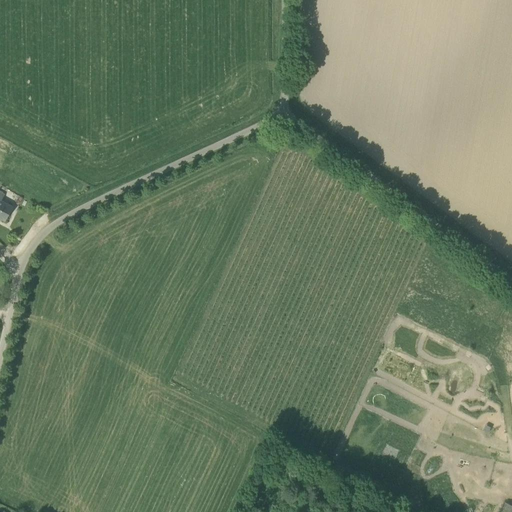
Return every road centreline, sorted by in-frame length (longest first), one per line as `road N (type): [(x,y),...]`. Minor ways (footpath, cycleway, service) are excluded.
road 1 (unclassified): [(18,281),(33,243),(56,223),(259,126),(286,121)]
road 2 (unclassified): [(511,282),(307,126),(286,121)]
road 3 (unclassified): [(286,121),(286,0)]
